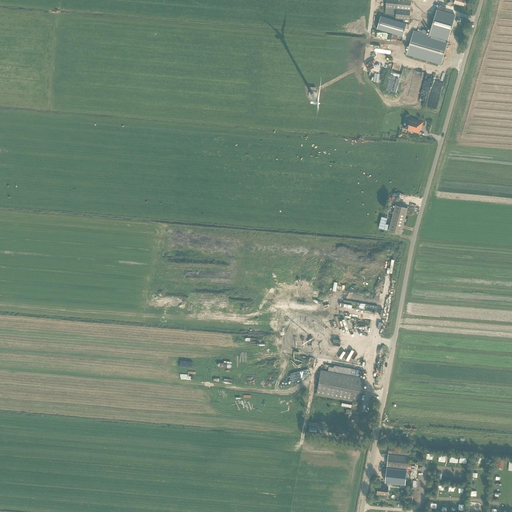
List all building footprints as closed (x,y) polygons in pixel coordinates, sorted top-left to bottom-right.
[(386,0),(385,13),(396,14),(396,18),(409,20),(411,0),(415,0),(423,1),(423,0),(386,0)] [(455,16),(438,10),(437,13),(435,19),(431,35),(414,30),(407,55),(441,65),(448,41),(448,40),(449,38),(455,16)] [(435,19),(437,13),(427,10),(426,17),(435,19)] [(407,24),(381,16),(377,29),(403,37),(407,24)] [(411,118),(411,119),(406,118),(403,128),(408,129),(408,130),(419,133),(420,129),(421,129),(423,122),(411,118)] [(408,208),(395,205),(388,231),(401,234),(408,208)] [(381,216),(378,228),(387,230),(389,224),(386,224),(387,218),(381,216)] [(356,333),(357,329),(348,328),(348,323),(342,323),(342,332),(356,333)] [(363,366),(366,346),(358,345),(353,344),(352,347),(342,345),(342,342),(338,342),(338,345),(332,344),(329,360),(363,366)] [(360,416),(357,416),(364,378),(350,375),(351,369),(329,364),(327,371),(320,370),(316,394),(352,401),(351,410),(349,410),(348,418),(350,418),(349,426),(354,427),(353,430),(358,431),(359,424),(358,424),(360,416)] [(388,454),(387,467),(407,469),(408,456),(391,454),(408,456),(409,448),(389,446),(388,454),(389,454),(388,454)] [(387,469),(385,482),(405,484),(407,470),(387,468),(387,469)] [(378,486),(378,493),(381,494),(380,498),(387,499),(387,494),(388,487),(378,486)]
